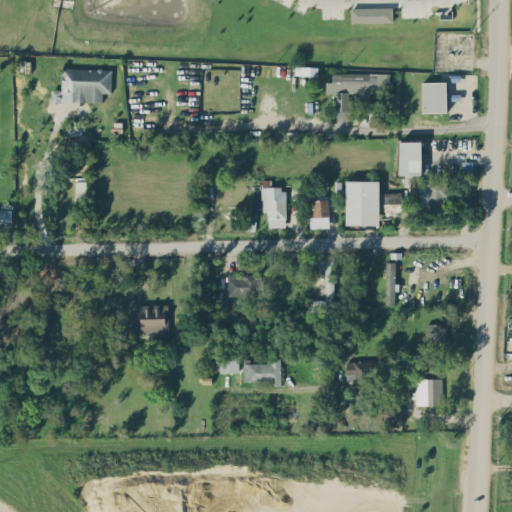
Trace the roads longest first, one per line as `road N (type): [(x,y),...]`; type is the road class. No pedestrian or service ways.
road 1 (tertiary): [(476,511),(499,0)]
road 2 (residential): [(491,238),(0,245)]
